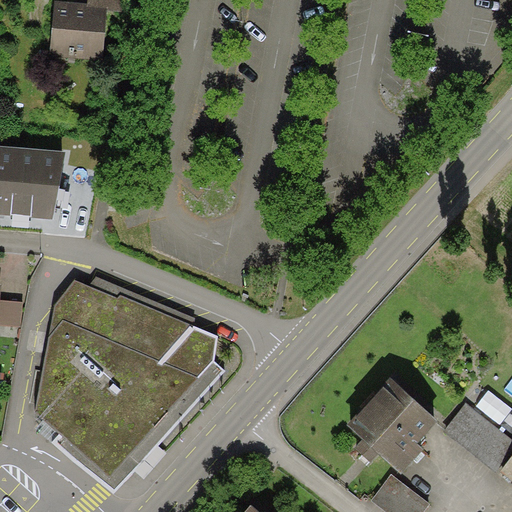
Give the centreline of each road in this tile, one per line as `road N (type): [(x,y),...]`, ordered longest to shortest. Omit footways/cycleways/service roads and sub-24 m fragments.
road 1 (primary): [(296,357),(511,130)]
road 2 (residential): [(296,357),(267,330),(89,253)]
road 3 (primary): [(155,511),(296,357)]
